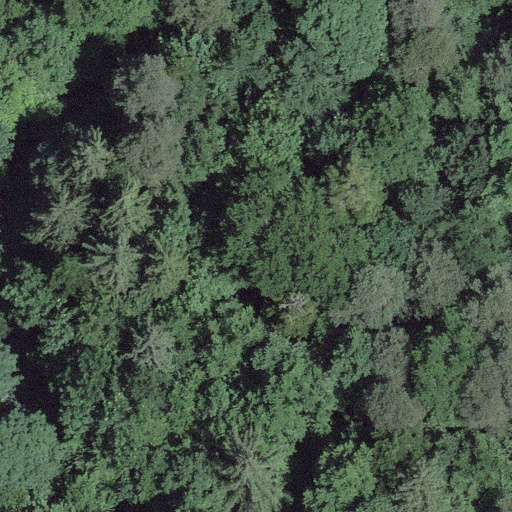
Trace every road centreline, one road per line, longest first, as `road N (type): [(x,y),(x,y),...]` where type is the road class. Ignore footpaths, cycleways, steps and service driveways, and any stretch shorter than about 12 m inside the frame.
road 1 (unclassified): [(169,0),(155,53),(34,178),(0,273)]
road 2 (unclassified): [(0,332),(9,403),(89,511)]
